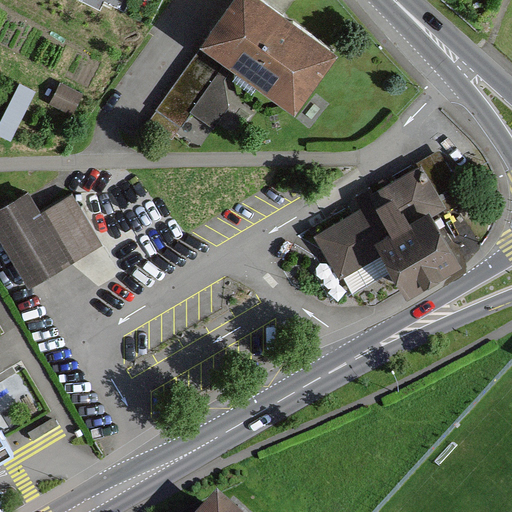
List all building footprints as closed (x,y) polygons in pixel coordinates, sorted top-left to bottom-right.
[(131,0),(126,10),(149,22),(160,0),(131,0)] [(261,0),(236,0),(204,42),(296,111),(337,57),(261,0)] [(184,70),(153,118),(201,149),(232,102),(184,70)] [(20,80),(0,123),(0,131),(13,138),(36,87),(20,80)] [(371,206),(318,237),(339,273),(364,258),(387,297),(450,260),(423,213),(468,186),(444,145),(363,192),(371,206)] [(26,196),(0,210),(0,245),(26,290),(99,247),(72,202),(40,220),(26,196)] [(0,453),(10,447),(0,429),(0,453)]
